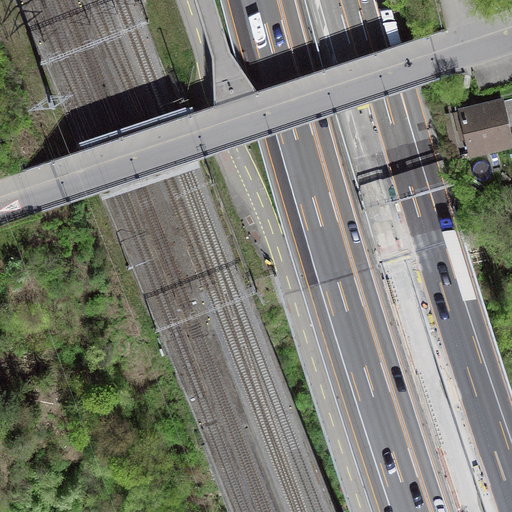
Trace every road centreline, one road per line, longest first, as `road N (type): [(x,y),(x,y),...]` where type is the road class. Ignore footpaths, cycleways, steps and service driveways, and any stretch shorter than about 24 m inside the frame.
road 1 (motorway): [(504,511),(345,0)]
road 2 (motorway): [(266,0),(421,511)]
road 3 (residential): [(0,209),(470,54)]
